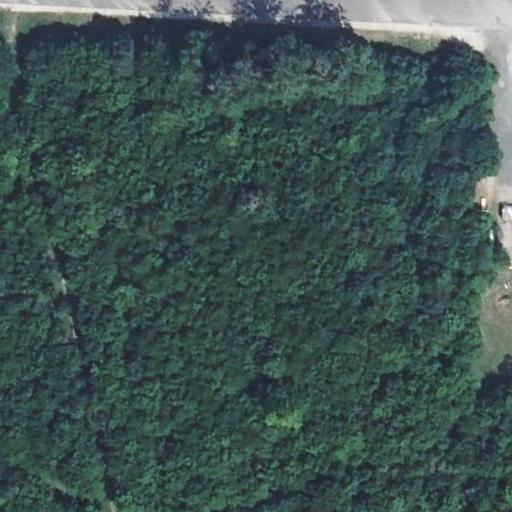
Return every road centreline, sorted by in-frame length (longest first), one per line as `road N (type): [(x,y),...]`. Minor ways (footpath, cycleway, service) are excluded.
road 1 (track): [(19,0),(14,59),(21,104),(117,511)]
road 2 (unclassified): [(511,13),(258,0)]
